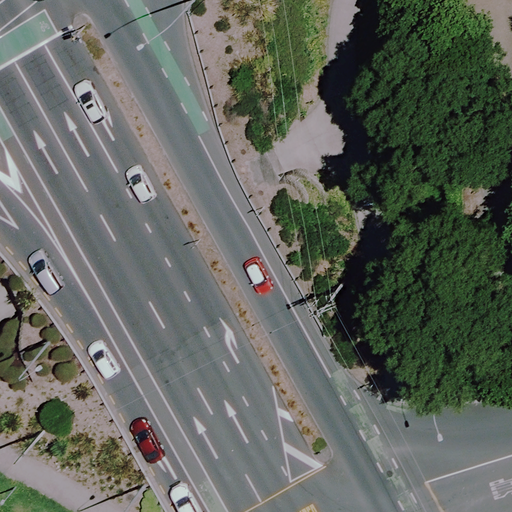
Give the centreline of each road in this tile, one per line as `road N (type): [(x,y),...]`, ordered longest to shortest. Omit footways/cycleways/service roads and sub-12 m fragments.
road 1 (secondary): [(258,511),(0,51)]
road 2 (secondary): [(123,46),(379,507)]
road 3 (primary): [(184,511),(0,214)]
road 4 (residential): [(379,507),(423,484),(511,457)]
